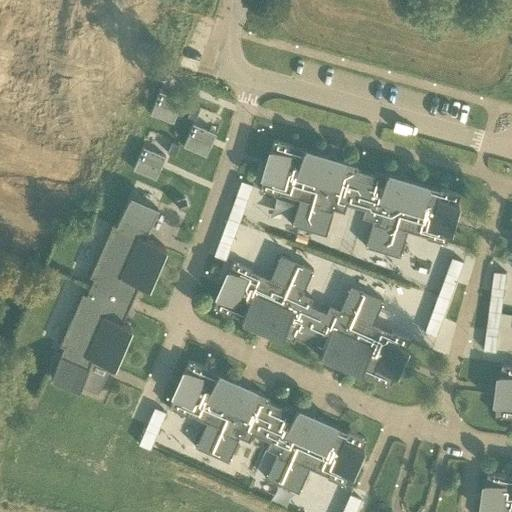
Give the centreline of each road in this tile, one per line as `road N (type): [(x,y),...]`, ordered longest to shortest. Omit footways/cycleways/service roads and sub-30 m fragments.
road 1 (residential): [(435,435),(182,324)]
road 2 (residential): [(511,150),(254,80)]
road 3 (residential): [(435,435),(502,183)]
road 4 (residential): [(182,324),(254,80)]
